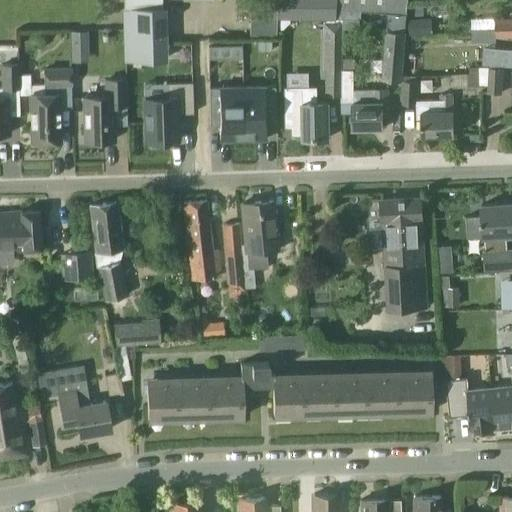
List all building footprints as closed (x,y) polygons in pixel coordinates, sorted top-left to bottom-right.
[(123,0),(124,57),(167,55),(165,9),(161,9),(160,0),(123,0)] [(335,12),(361,14),(361,11),(407,13),(408,0),(278,0),(278,19),(334,18),(335,12)] [(447,4),(431,5),(431,16),(447,16),(447,4)] [(406,31),(407,14),(387,13),(385,30),(406,31)] [(511,17),(472,19),(472,29),(511,27),(511,17)] [(431,18),(408,19),(409,35),(432,34),(431,18)] [(251,20),(250,34),(277,35),(277,21),(263,20),(251,20)] [(472,29),(472,43),(496,42),(496,38),(511,37),(511,27),(472,29)] [(383,79),(402,80),(403,77),(406,38),(405,38),(406,31),(385,30),(383,79)] [(259,40),(259,50),(273,50),(273,40),(259,40)] [(209,47),(209,59),(222,59),(222,46),(209,47)] [(327,97),(341,97),(341,58),(342,58),(342,47),(325,47),(325,62),(327,62),(327,97)] [(511,49),(504,49),(503,66),(511,66),(511,49)] [(341,58),(341,97),(342,102),(341,113),(353,113),(353,127),(383,127),(383,116),(390,116),(390,88),(354,88),(354,58),(342,58),(341,58)] [(20,89),(19,64),(0,64),(0,66),(1,87),(1,89),(7,89),(20,89)] [(479,67),(470,67),(470,74),(468,74),(468,86),(479,86),(479,67)] [(489,67),(487,92),(503,93),(504,67),(489,67)] [(45,94),(30,95),(31,141),(61,140),(60,110),(59,86),(72,86),(71,68),(43,69),(44,86),(45,86),(45,94)] [(417,76),(403,77),(402,80),(404,80),(402,104),(416,104),(418,119),(422,118),(423,135),(453,134),(452,94),(440,95),(440,100),(419,99),(419,80),(416,80),(417,76)] [(126,104),(125,78),(105,79),(106,95),(83,95),(85,139),(114,138),(113,105),(126,104)] [(168,97),(144,97),(146,141),(149,141),(149,147),(163,147),(163,141),(178,140),(177,113),(193,113),(192,82),(167,83),(168,97)] [(277,86),(243,87),(244,139),(268,138),(267,124),(277,124),(277,86)] [(1,89),(1,87),(0,87),(0,134),(8,134),(7,97),(7,89),(1,89)] [(220,139),(244,139),(243,87),(209,87),(210,124),(220,124),(220,139)] [(316,88),(285,88),(286,126),(293,126),(293,134),(303,134),(303,138),(329,137),(328,102),(316,102),(316,88)] [(423,263),(420,199),(382,201),(388,309),(427,307),(425,263),(423,263)] [(212,251),(206,200),(181,203),(192,279),(220,276),(217,251),(212,251)] [(266,251),(277,249),(272,200),(242,203),(246,252),(248,270),(268,268),(266,251)] [(90,205),(95,253),(122,249),(117,202),(90,205)] [(482,215),(466,216),(467,237),(486,236),(486,250),(485,251),(486,268),(511,267),(511,249),(508,249),(508,235),(511,234),(511,202),(482,204),(482,215)] [(39,210),(0,212),(0,251),(13,251),(41,249),(39,210)] [(221,224),(228,289),(246,288),(241,242),(239,222),(221,224)] [(90,252),(75,253),(76,266),(77,279),(92,278),(90,252)] [(98,265),(105,299),(125,295),(128,294),(120,260),(98,265)] [(452,263),(438,264),(439,273),(452,272),(452,263)] [(450,287),(449,275),(440,276),(441,288),(450,287)] [(97,286),(73,287),(74,301),(98,300),(97,286)] [(450,287),(443,288),(444,307),(458,306),(457,287),(450,287)] [(101,308),(89,310),(92,324),(103,322),(101,308)] [(223,335),(222,322),(207,323),(206,313),(200,314),(203,337),(223,335)] [(159,343),(158,319),(141,321),(141,323),(114,324),(116,346),(136,345),(159,343)] [(8,326),(0,327),(0,341),(10,340),(8,326)] [(308,349),(308,335),(259,337),(259,351),(308,349)] [(256,362),(257,386),(272,386),(273,416),(312,414),(311,378),(273,379),(273,373),(267,373),(267,361),(256,362)] [(257,386),(256,362),(239,362),(240,380),(209,380),(210,418),(242,417),(241,387),(257,386)] [(83,364),(36,372),(40,396),(59,393),(64,423),(77,421),(80,434),(110,428),(106,401),(89,404),(85,378),(83,364)] [(511,385),(491,388),(490,388),(494,427),(495,427),(511,425),(511,366),(511,370),(511,385)] [(461,369),(442,370),(442,379),(446,379),(461,377),(461,369)] [(123,394),(120,372),(105,375),(108,396),(123,394)] [(389,375),(390,412),(430,411),(429,374),(389,375)] [(390,412),(389,375),(350,376),(351,413),(390,412)] [(350,376),(311,378),(312,414),(351,413),(350,376)] [(461,377),(446,379),(450,417),(470,415),(471,430),(494,427),(490,388),(469,390),(467,377),(461,377)] [(209,380),(179,381),(180,419),(210,418),(209,380)] [(180,419),(179,381),(147,382),(148,420),(180,419)] [(16,412),(12,382),(0,383),(0,458),(27,455),(21,412),(16,412)] [(45,444),(40,407),(27,409),(32,446),(45,444)] [(467,489),(461,489),(461,502),(467,502),(473,502),(473,489),(467,489)] [(337,511),(337,494),(314,494),(314,511),(337,511)] [(440,511),(441,496),(414,496),(413,511),(440,511)] [(511,511),(511,497),(500,497),(499,511),(511,511)] [(263,511),(262,498),(240,499),(240,511),(263,511)] [(388,511),(388,498),(360,499),(360,511),(388,511)] [(198,511),(198,501),(172,503),(172,511),(198,511)]
